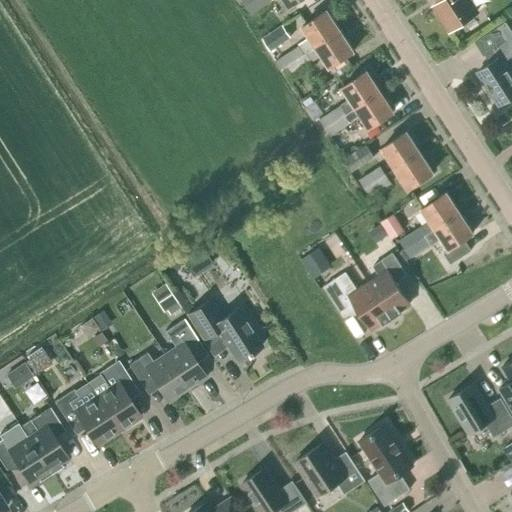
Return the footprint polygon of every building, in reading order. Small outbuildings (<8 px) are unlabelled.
[(254,0),(246,5),(252,14),(272,1),(273,0),(285,0),(289,6),(298,0),(254,0)] [(437,0),(440,3),(436,6),(451,29),(477,11),(469,0),(437,0)] [(300,44),(300,45),(280,58),(286,66),(306,53),(341,30),(328,10),(302,26),(310,37),(300,44)] [(475,41),(484,55),(485,54),(491,63),(478,71),(500,104),(511,96),(511,73),(504,61),(511,55),(511,29),(506,21),(475,41)] [(290,37),(282,25),(263,38),(270,50),(290,37)] [(306,53),(286,66),(291,74),(311,61),(321,54),(329,67),(354,50),(341,30),(306,53)] [(326,127),(380,91),(367,70),(342,87),(350,99),(320,118),(326,127)] [(380,91),(326,127),(331,135),(361,115),(369,127),(394,111),(380,91)] [(382,147),(396,167),(420,151),(407,131),(382,147)] [(351,172),(374,157),(366,144),(343,160),(351,172)] [(434,171),(420,151),(396,167),(409,188),(434,171)] [(360,179),(366,187),(385,174),(380,166),(360,179)] [(366,187),(371,195),(391,182),(385,174),(366,187)] [(400,240),(405,248),(425,235),(435,228),(460,212),(447,191),(422,208),(430,220),(420,227),(400,240)] [(405,248),(406,248),(400,251),(406,259),(411,256),(431,243),(441,236),(449,249),(443,252),(450,263),(472,249),(464,238),(474,232),(460,212),(435,228),(425,235),(405,248)] [(393,213),(380,222),(391,239),(404,230),(393,213)] [(372,228),(379,240),(388,235),(380,223),(372,228)] [(213,264),(201,244),(180,257),(192,276),(213,264)] [(301,259),(314,278),(331,267),(319,248),(301,259)] [(379,274),(368,281),(392,318),(402,312),(400,309),(410,303),(396,282),(408,274),(393,252),(373,265),(379,274)] [(357,289),(345,272),(324,286),(344,315),(357,306),(372,329),(382,322),(383,324),(392,318),(368,281),(357,289)] [(167,285),(155,292),(170,315),(172,313),(182,307),(170,289),(167,285)] [(222,317),(210,299),(187,313),(204,339),(213,332),(219,342),(221,340),(237,361),(262,345),(253,331),(255,329),(239,306),(222,317)] [(102,310),(92,317),(96,323),(99,327),(101,331),(112,324),(102,310)] [(99,327),(96,323),(92,317),(92,316),(82,323),(89,334),(99,327)] [(186,387),(195,381),(196,383),(206,377),(192,354),(202,347),(184,318),(164,331),(175,347),(164,354),(180,377),(186,387)] [(107,340),(101,331),(92,337),(98,346),(107,340)] [(168,402),(178,395),(177,393),(186,387),(180,377),(164,354),(153,361),(147,351),(128,364),(143,387),(154,379),(168,402)] [(44,369),(35,355),(25,362),(34,375),(44,369)] [(511,359),(503,365),(511,380),(511,381),(500,388),(511,408),(511,359)] [(100,374),(87,382),(96,396),(113,421),(118,430),(140,415),(129,399),(139,392),(118,360),(99,372),(100,374)] [(10,371),(20,385),(34,376),(24,361),(10,371)] [(74,389),(54,401),(74,431),(84,425),(85,427),(96,444),(118,430),(113,421),(96,396),(87,382),(75,390),(74,389)] [(511,415),(500,397),(487,405),(474,383),(448,398),(469,432),(486,422),(494,436),(511,424),(511,415)] [(63,465),(61,462),(68,457),(54,437),(65,429),(50,406),(30,419),(36,429),(27,435),(51,473),(63,465)] [(380,472),(368,479),(385,505),(410,488),(400,473),(413,464),(386,422),(359,440),(380,472)] [(36,478),(39,481),(51,473),(27,435),(16,442),(10,432),(0,438),(0,459),(5,468),(16,461),(30,482),(36,478)] [(344,493),(365,479),(346,451),(334,459),(323,442),(296,460),(318,494),(337,482),(344,493)] [(242,482),(262,511),(269,511),(278,506),(282,511),(291,511),(307,502),(292,480),(279,489),(264,467),(242,482)] [(241,511),(231,497),(214,509),(208,500),(190,511),(241,511)] [(389,511),(409,511),(410,511),(404,502),(389,511)]
